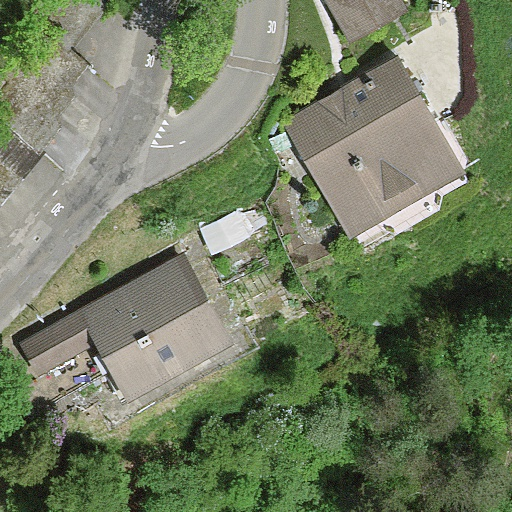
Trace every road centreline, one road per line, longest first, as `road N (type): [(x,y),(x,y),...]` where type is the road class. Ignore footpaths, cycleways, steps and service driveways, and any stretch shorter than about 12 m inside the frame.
road 1 (residential): [(263,0),(244,78),(222,114),(176,152),(119,177)]
road 2 (residential): [(119,177),(145,93),(155,0)]
road 3 (residential): [(0,309),(119,177)]
